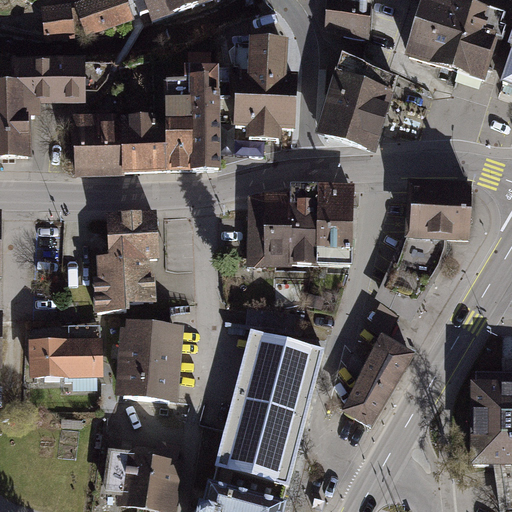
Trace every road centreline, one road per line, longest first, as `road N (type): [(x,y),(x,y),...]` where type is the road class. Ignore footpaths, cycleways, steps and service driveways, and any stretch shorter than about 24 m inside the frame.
road 1 (residential): [(381,167),(317,437),(320,450),(372,485)]
road 2 (residential): [(202,195),(208,342),(191,438)]
road 3 (tertiary): [(0,195),(202,195)]
road 4 (primary): [(395,447),(494,276)]
road 5 (residential): [(310,172),(317,77),(297,21),(277,0)]
road 6 (tertiary): [(381,167),(466,167),(511,182)]
